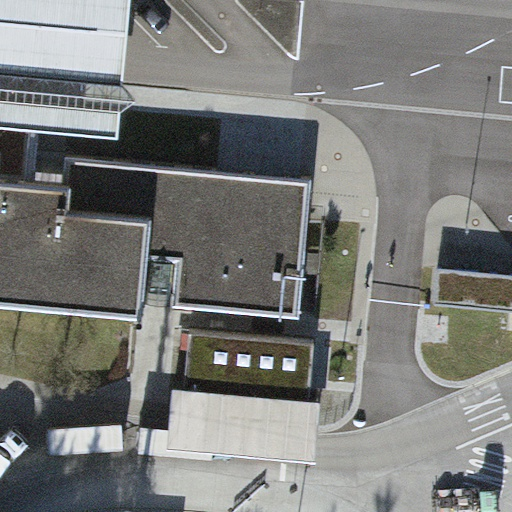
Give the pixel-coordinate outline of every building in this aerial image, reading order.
[(0,0),(0,131),(44,136),(122,143),(134,0),(0,0)] [(0,183),(39,187),(44,136),(0,131),(0,183)] [(304,323),(316,180),(68,159),(65,189),(74,190),(72,215),(156,222),(148,309),(304,323)] [(0,310),(147,323),(148,309),(156,222),(72,215),(74,190),(65,189),(39,187),(0,183),(0,310)] [(511,313),(511,275),(446,269),(442,307),(511,313)] [(205,331),(201,380),(324,391),(329,342),(205,331)] [(201,380),(190,380),(185,442),(333,455),(339,393),(324,391),(201,380)]
